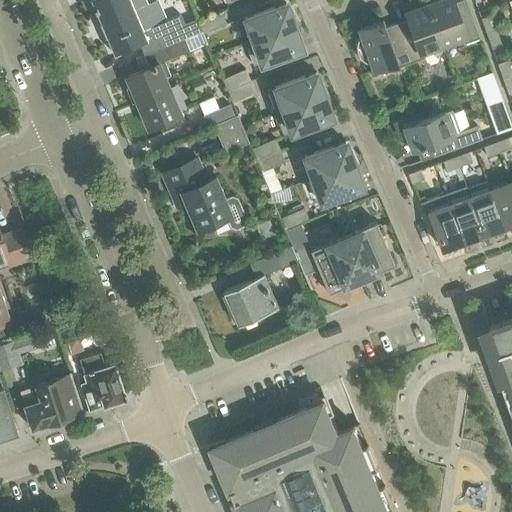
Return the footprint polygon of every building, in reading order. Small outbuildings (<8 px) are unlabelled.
[(89,0),(99,22),(132,8),(128,0),(89,0)] [(438,2),(428,5),(443,44),(463,37),(465,43),(479,37),(465,0),(458,0),(453,2),(451,0),(437,0),(438,2)] [(244,17),(252,38),(253,40),(298,23),(292,11),(289,13),(285,2),(244,17)] [(142,4),(132,8),(99,22),(112,54),(159,34),(164,45),(199,30),(194,18),(165,30),(161,23),(152,27),(142,4)] [(408,19),(396,23),(411,62),(425,57),(422,52),(443,44),(428,5),(419,9),(418,7),(405,12),(408,19)] [(203,33),(226,23),(221,11),(198,21),(203,33)] [(481,18),(486,33),(496,30),(491,14),(481,18)] [(397,67),(411,62),(396,23),(385,27),(382,20),(359,28),(361,34),(357,40),(356,46),(357,52),(360,58),(365,62),(371,64),(374,69),(395,62),(397,67)] [(301,36),(298,23),(253,40),(252,38),(245,41),(253,65),(302,47),(298,37),(301,36)] [(135,100),(135,101),(167,87),(164,79),(171,76),(164,60),(204,43),(199,30),(164,45),(156,48),(142,54),(147,66),(124,76),(128,85),(125,87),(131,101),(135,100)] [(502,45),(496,30),(486,33),(492,48),(502,45)] [(497,63),(503,78),(511,74),(511,73),(507,60),(497,63)] [(482,61),(474,64),(477,73),(485,71),(482,61)] [(476,75),(497,131),(511,125),(511,119),(493,68),(476,75)] [(223,79),(228,90),(251,80),(246,69),(223,79)] [(267,89),(275,112),(328,92),(322,81),(319,82),(315,72),(267,89)] [(511,92),(511,74),(503,78),(508,94),(511,92)] [(256,92),(251,80),(228,90),(233,102),(256,92)] [(179,114),(167,87),(135,101),(146,127),(179,114)] [(331,105),(328,92),(275,112),(283,134),(332,116),(328,106),(331,105)] [(230,102),(200,114),(206,127),(212,124),(235,115),(230,102)] [(418,121),(415,114),(393,122),(401,144),(409,141),(412,150),(429,144),(433,156),(482,138),(477,124),(460,130),(452,109),(418,121)] [(247,142),(235,115),(212,124),(224,152),(247,142)] [(508,137),(496,142),(499,151),(511,147),(508,137)] [(252,148),(257,159),(280,150),(275,138),(252,148)] [(304,156),(312,178),(358,161),(352,150),(349,151),(345,141),(304,156)] [(487,156),(499,151),(496,142),(483,146),(487,156)] [(285,161),(280,150),(257,159),(262,171),(285,161)] [(467,152),(455,156),(459,166),(471,162),(467,152)] [(446,171),(459,166),(455,156),(443,161),(446,171)] [(231,195),(223,199),(214,176),(205,179),(196,157),(160,171),(175,205),(184,201),(196,229),(225,217),(230,227),(235,230),(243,226),(246,219),(238,198),(231,195)] [(361,174),(358,161),(312,178),(320,201),(362,185),(358,175),(361,174)] [(420,169),(408,174),(411,183),(423,179),(420,169)] [(511,186),(510,182),(490,189),(503,224),(511,220),(511,186)] [(483,232),(470,197),(466,185),(445,193),(462,239),(483,232)] [(490,189),(470,197),(483,232),(503,224),(490,189)] [(425,214),(429,212),(441,247),(462,239),(445,193),(420,202),(425,214)] [(287,229),(309,219),(304,207),(281,217),(287,229)] [(355,232),(344,237),(361,276),(372,271),(373,273),(394,264),(376,221),(354,230),(355,232)] [(0,325),(1,326),(9,323),(0,295),(0,266),(30,256),(20,229),(0,235),(0,233),(0,325)] [(349,281),(361,276),(344,237),(333,242),(332,240),(310,249),(307,243),(294,249),(305,274),(318,268),(329,292),(350,283),(349,281)] [(277,306),(269,289),(262,274),(297,260),(290,244),(248,262),(254,277),(222,292),(237,325),(277,306)] [(511,407),(511,315),(483,326),(511,407)] [(0,365),(19,360),(11,336),(5,338),(0,339),(0,365)] [(81,338),(67,342),(70,353),(84,349),(81,338)] [(88,409),(125,397),(114,362),(81,373),(84,381),(80,382),(88,409)] [(30,428),(82,411),(69,372),(33,384),(38,399),(22,404),(30,428)] [(0,437),(16,432),(0,381),(0,437)] [(397,511),(360,422),(339,431),(320,386),(206,434),(234,500),(229,502),(232,511),(397,511)]
